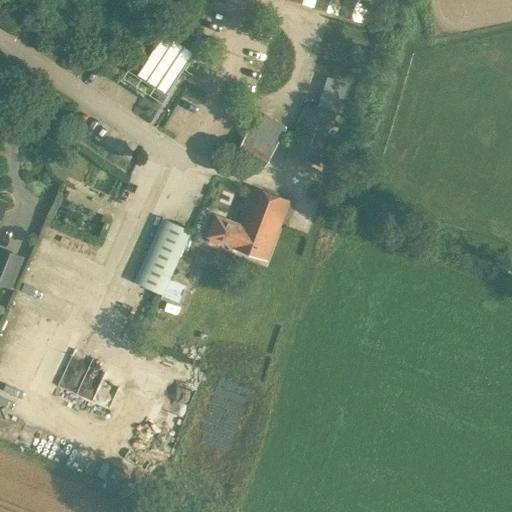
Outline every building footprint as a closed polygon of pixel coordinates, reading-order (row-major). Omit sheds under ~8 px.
[(281,0),(352,21),(358,0),(281,0)] [(163,33),(136,74),(166,94),(193,53),(163,33)] [(315,97),(337,105),(345,83),(323,75),(315,97)] [(334,115),(304,105),(287,154),(317,164),(334,115)] [(283,132),(254,117),(233,154),(262,170),(283,132)] [(205,238),(266,260),(288,200),(251,186),(237,224),(214,215),(205,238)] [(161,294),(190,230),(162,217),(133,282),(161,294)] [(22,259),(0,250),(0,284),(10,289),(22,259)]
